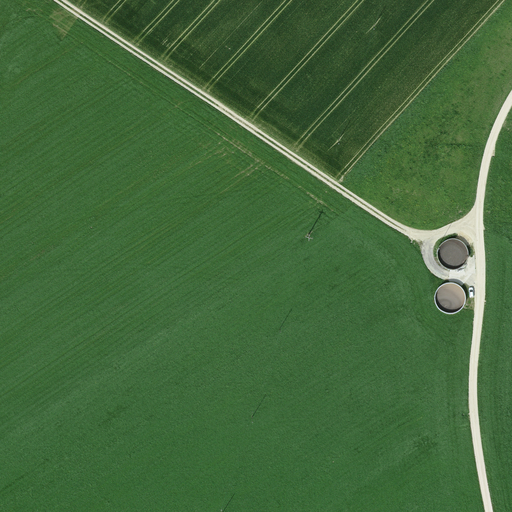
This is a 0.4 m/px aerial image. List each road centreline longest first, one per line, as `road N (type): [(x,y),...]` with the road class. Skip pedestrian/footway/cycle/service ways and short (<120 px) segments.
road 1 (track): [(64,0),(401,228),(435,236),(478,218)]
road 2 (track): [(511,97),(491,141),(478,218),(474,400),(490,511)]
